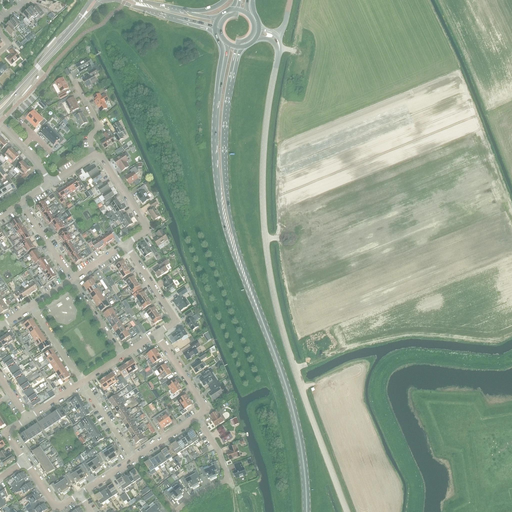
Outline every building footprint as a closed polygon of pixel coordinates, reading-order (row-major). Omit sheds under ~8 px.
[(31,7),(27,10),(32,17),(34,18),(36,16),(38,15),(40,17),(44,14),(37,6),(33,9),(31,7)] [(32,17),(27,10),(22,14),(26,19),(24,21),(23,20),(29,27),(32,25),(30,23),(29,22),(31,21),(29,19),(32,17)] [(14,18),(10,21),(15,28),(18,25),(22,30),(26,26),(21,20),(18,22),(14,18)] [(10,21),(5,25),(8,29),(6,31),(12,38),(15,36),(12,33),(14,32),(13,30),(15,28),(10,21)] [(6,59),(11,64),(19,57),(14,52),(15,52),(12,48),(8,51),(11,54),(6,59)] [(77,65),(81,72),(91,66),(87,59),(83,61),(81,61),(80,63),(77,65)] [(83,80),(87,87),(97,82),(94,76),(98,74),(95,69),(89,73),(90,76),(83,80)] [(55,82),(61,94),(58,95),(60,99),(67,96),(65,92),(64,92),(63,91),(69,88),(66,84),(65,82),(63,78),(55,82)] [(104,103),(108,100),(106,96),(102,98),(100,94),(94,97),(96,101),(95,102),(96,104),(96,103),(97,105),(100,112),(107,108),(104,103)] [(76,102),(74,97),(70,100),(68,97),(61,101),(63,104),(66,102),(71,112),(73,112),(74,111),(79,108),(76,102)] [(29,115),(26,119),(31,123),(39,115),(32,108),(27,113),(29,115)] [(78,123),(78,124),(79,124),(80,126),(87,122),(82,113),(78,116),(76,113),(73,115),(75,118),(75,117),(78,123)] [(39,115),(31,123),(35,128),(39,124),(41,127),(46,122),(39,115)] [(43,131),(41,134),(45,138),(53,130),(47,123),(41,129),(43,131)] [(119,123),(113,127),(117,134),(115,136),(118,142),(123,138),(120,134),(124,131),(119,123)] [(53,130),(45,138),(49,142),(57,134),(53,130)] [(101,142),(101,143),(101,144),(102,146),(103,146),(105,148),(114,142),(110,136),(107,132),(104,135),(106,139),(101,142)] [(57,134),(49,142),(54,146),(57,142),(60,145),(64,140),(57,134)] [(6,156),(9,159),(15,152),(11,148),(9,151),(6,149),(2,153),(1,155),(5,158),(6,156)] [(11,164),(13,167),(18,162),(15,160),(19,156),(15,152),(9,159),(13,163),(11,164)] [(128,157),(128,156),(127,153),(126,153),(124,154),(114,161),(118,167),(119,167),(122,171),(129,167),(126,162),(128,161),(127,158),(128,157)] [(16,168),(20,172),(27,165),(23,161),(20,164),(18,162),(13,167),(15,169),(16,168)] [(27,165),(20,172),(22,174),(20,176),(22,177),(24,180),(29,175),(27,173),(31,169),(27,165)] [(87,173),(90,178),(99,172),(98,172),(96,170),(97,170),(95,166),(92,168),(90,165),(83,170),(86,174),(87,173)] [(125,178),(129,184),(138,179),(136,176),(136,174),(139,172),(135,167),(130,170),(132,173),(125,178)] [(92,184),(94,187),(102,182),(100,180),(103,178),(100,174),(99,175),(98,173),(99,173),(99,172),(90,178),(94,182),(92,184)] [(7,181),(3,184),(8,192),(13,189),(10,185),(13,183),(8,177),(6,179),(7,181)] [(70,182),(75,190),(78,188),(80,191),(85,188),(81,183),(78,185),(75,179),(73,181),(72,182),(71,183),(70,182)] [(68,184),(66,185),(69,190),(73,196),(75,195),(73,192),(75,190),(70,182),(71,183),(69,184),(68,184)] [(99,190),(102,195),(110,189),(109,189),(108,188),(109,187),(108,187),(109,186),(107,183),(106,184),(106,183),(103,185),(102,182),(94,187),(97,191),(99,190)] [(63,188),(62,189),(63,190),(67,196),(69,194),(71,197),(73,196),(69,190),(66,185),(64,187),(63,188)] [(137,190),(139,193),(137,195),(139,199),(140,199),(143,204),(150,199),(146,194),(148,193),(144,186),(137,190)] [(63,190),(62,189),(61,188),(62,189),(60,190),(59,190),(57,191),(60,197),(58,198),(61,204),(65,201),(64,198),(67,196),(63,190)] [(102,195),(99,197),(102,202),(103,201),(106,204),(110,202),(113,200),(111,197),(114,196),(111,192),(110,190),(110,189),(102,195)] [(39,211),(40,211),(47,206),(45,203),(48,201),(47,199),(36,206),(38,209),(39,209),(40,210),(39,211)] [(109,206),(112,210),(120,205),(117,200),(112,204),(110,202),(106,204),(105,205),(106,208),(109,206)] [(154,207),(158,204),(156,201),(150,205),(152,208),(153,209),(148,212),(154,221),(160,217),(154,207)] [(113,217),(114,219),(120,216),(118,213),(123,210),(120,205),(112,210),(115,215),(113,217)] [(41,213),(42,215),(53,208),(52,207),(49,209),(47,206),(40,211),(41,212),(41,213)] [(45,220),(46,220),(53,214),(51,212),(54,210),(53,208),(42,215),(44,218),(45,218),(46,219),(45,220)] [(49,225),(51,223),(59,217),(58,215),(55,217),(53,214),(46,220),(47,221),(47,222),(49,225)] [(53,225),(54,227),(61,222),(59,219),(62,217),(61,216),(60,214),(58,215),(59,217),(51,223),(52,225),(53,225)] [(119,220),(122,225),(130,219),(127,215),(121,218),(120,216),(114,219),(116,222),(119,220)] [(11,225),(14,228),(21,223),(21,224),(20,222),(20,221),(18,219),(11,224),(10,223),(8,225),(9,227),(11,225)] [(125,229),(121,232),(124,235),(130,231),(129,230),(127,228),(133,224),(130,219),(122,225),(125,229)] [(61,222),(54,227),(54,228),(54,227),(55,229),(55,230),(57,232),(67,225),(66,223),(63,225),(61,222)] [(14,229),(11,230),(13,233),(14,235),(24,228),(23,226),(22,225),(21,224),(14,229)] [(108,233),(105,235),(110,242),(115,239),(111,234),(114,232),(110,227),(106,229),(108,233)] [(18,234),(20,238),(27,232),(27,233),(26,231),(26,230),(24,228),(14,235),(15,236),(18,234)] [(62,240),(70,235),(68,232),(70,231),(68,228),(66,230),(67,230),(59,235),(60,238),(62,238),(63,240),(62,240)] [(154,240),(158,246),(168,240),(163,233),(161,230),(156,233),(159,237),(154,240)] [(19,242),(20,243),(28,238),(31,237),(29,234),(28,234),(27,233),(27,232),(20,238),(22,241),(19,242)] [(63,242),(65,245),(71,241),(76,238),(74,236),(72,238),(70,235),(62,240),(63,240),(64,241),(63,242)] [(101,235),(99,236),(101,238),(106,245),(110,242),(105,235),(102,237),(101,235)] [(21,245),(23,248),(31,243),(30,242),(30,241),(28,238),(20,243),(18,245),(19,246),(21,245)] [(65,245),(63,246),(64,248),(66,249),(66,250),(67,250),(74,245),(72,243),(77,239),(76,238),(71,241),(65,245)] [(101,238),(96,241),(101,248),(106,245),(101,238)] [(101,248),(96,241),(93,243),(91,240),(87,242),(91,248),(94,252),(96,250),(97,251),(101,248)] [(31,243),(23,248),(26,251),(23,253),(25,255),(27,253),(27,252),(34,247),(33,245),(32,245),(31,243)] [(138,247),(145,257),(151,253),(145,243),(138,247)] [(67,253),(69,255),(79,248),(78,246),(75,248),(74,245),(67,250),(67,251),(67,253)] [(72,259),(80,254),(78,251),(80,250),(79,248),(69,255),(70,257),(72,258),(72,259)] [(29,257),(31,260),(39,255),(38,255),(38,254),(38,253),(36,250),(29,255),(28,254),(25,256),(27,258),(29,257)] [(80,254),(72,259),(73,259),(74,260),(73,262),(75,264),(83,259),(83,260),(86,258),(84,255),(82,257),(80,254)] [(32,264),(33,266),(37,263),(42,259),(41,257),(40,257),(39,255),(31,260),(33,263),(32,264)] [(38,265),(40,268),(47,263),(46,261),(46,260),(44,258),(42,259),(37,263),(33,266),(34,267),(38,265)] [(155,275),(158,278),(160,276),(168,271),(165,267),(169,264),(165,258),(157,263),(159,266),(153,270),(156,274),(155,275)] [(116,266),(119,271),(127,266),(125,263),(124,261),(123,261),(121,259),(113,265),(114,267),(116,266)] [(38,272),(40,274),(50,267),(49,264),(48,264),(47,263),(47,262),(47,263),(40,268),(42,271),(40,271),(38,272)] [(127,266),(119,271),(121,275),(120,276),(122,279),(131,273),(129,271),(130,270),(128,268),(127,266)] [(50,267),(40,274),(41,276),(44,274),(46,277),(53,272),(52,270),(52,269),(50,267)] [(94,273),(100,281),(104,279),(99,270),(94,273)] [(46,277),(43,278),(45,281),(47,284),(50,282),(55,279),(54,277),(56,276),(55,273),(54,273),(53,272),(53,271),(53,272),(46,277)] [(126,282),(129,286),(137,281),(135,279),(136,278),(134,276),(133,277),(131,274),(123,280),(125,283),(126,282)] [(168,276),(162,280),(164,283),(165,283),(166,284),(164,286),(168,292),(170,291),(171,293),(175,290),(174,288),(176,287),(172,281),(171,281),(168,276)] [(84,285),(87,290),(95,285),(92,280),(93,280),(91,277),(85,281),(87,283),(84,285)] [(28,280),(26,282),(33,293),(38,290),(36,287),(37,286),(34,282),(33,282),(32,282),(31,281),(29,282),(28,280)] [(137,281),(129,286),(132,291),(131,292),(132,294),(141,289),(139,286),(140,285),(139,283),(138,283),(137,281)] [(26,286),(23,288),(29,296),(33,293),(26,282),(24,283),(26,286)] [(90,294),(97,289),(99,288),(96,284),(95,285),(87,290),(90,294)] [(19,286),(17,288),(24,299),(29,296),(23,288),(21,290),(19,286)] [(24,299),(17,288),(15,289),(17,292),(14,294),(20,302),(24,299)] [(177,293),(180,297),(187,292),(185,288),(177,293)] [(90,294),(93,298),(100,294),(97,289),(90,294)] [(136,298),(139,302),(147,297),(146,294),(144,292),(143,292),(142,290),(133,296),(135,298),(136,298)] [(93,298),(95,303),(103,298),(101,295),(103,294),(102,292),(100,294),(93,298)] [(95,303),(98,307),(108,300),(105,296),(103,298),(95,303)] [(147,297),(137,304),(140,308),(141,307),(143,310),(151,304),(149,302),(151,301),(149,299),(147,297)] [(174,302),(176,306),(177,306),(180,311),(187,307),(190,305),(187,301),(184,303),(181,298),(174,302)] [(0,301),(0,308),(9,301),(9,300),(5,302),(4,302),(2,300),(0,301)] [(108,300),(98,307),(101,312),(105,309),(106,310),(112,306),(108,300)] [(9,301),(0,308),(0,313),(1,314),(8,309),(7,306),(8,305),(11,303),(9,301)] [(152,305),(144,311),(145,314),(144,315),(147,319),(149,318),(158,312),(156,310),(155,307),(154,308),(152,305)] [(103,314),(106,319),(115,313),(112,309),(103,314)] [(186,322),(192,331),(198,327),(191,316),(193,315),(191,311),(185,315),(187,318),(189,320),(186,322)] [(106,319),(109,323),(117,318),(116,316),(118,314),(117,312),(115,313),(106,319)] [(158,312),(149,318),(152,322),(151,323),(153,325),(162,320),(160,317),(161,316),(159,314),(158,312)] [(109,323),(112,328),(123,321),(121,319),(119,321),(117,318),(109,323)] [(24,325),(27,330),(28,329),(35,324),(32,320),(29,322),(27,319),(21,323),(23,326),(24,325)] [(112,328),(115,332),(123,327),(122,325),(124,323),(123,321),(112,328)] [(29,331),(31,333),(38,329),(35,324),(28,329),(27,330),(25,331),(27,332),(29,331)] [(133,327),(132,328),(135,331),(137,335),(140,333),(138,329),(135,326),(133,327)] [(115,332),(118,337),(127,331),(129,330),(128,328),(125,330),(123,327),(115,332)] [(176,332),(171,335),(176,342),(180,339),(181,339),(187,335),(182,327),(176,332)] [(31,333),(28,335),(31,339),(33,338),(41,333),(38,329),(31,333)] [(127,331),(118,337),(121,342),(124,340),(126,342),(131,339),(129,336),(130,336),(127,331)] [(34,339),(36,342),(43,337),(41,333),(33,338),(31,339),(32,341),(34,339)] [(8,334),(3,337),(9,345),(11,348),(13,351),(15,350),(13,347),(11,343),(14,341),(15,340),(15,339),(15,338),(14,336),(12,337),(11,338),(8,334)] [(3,337),(0,339),(0,341),(4,348),(9,345),(3,337)] [(36,342),(39,346),(46,341),(43,337),(36,342)] [(39,346),(38,346),(41,351),(49,346),(46,341),(39,346)] [(183,354),(187,360),(198,353),(195,349),(200,346),(196,341),(190,345),(192,348),(183,354)] [(46,357),(43,359),(45,361),(47,359),(55,354),(52,350),(44,355),(46,357)] [(147,355),(150,360),(159,354),(157,351),(156,352),(155,350),(149,353),(148,351),(142,354),(144,357),(147,355)] [(47,359),(45,361),(46,363),(48,366),(50,364),(58,359),(55,354),(47,359)] [(159,354),(150,360),(153,364),(150,366),(152,369),(157,365),(156,363),(161,359),(160,357),(160,356),(159,354)] [(2,360),(7,367),(15,362),(10,355),(2,360)] [(50,364),(53,368),(61,363),(58,359),(50,364)] [(130,361),(127,363),(133,372),(138,369),(140,372),(142,370),(139,364),(136,366),(132,361),(130,362),(130,361)] [(191,367),(196,373),(204,367),(206,366),(203,363),(202,364),(200,361),(191,367)] [(7,367),(10,372),(19,368),(15,362),(7,367)] [(53,368),(56,373),(64,368),(61,363),(53,368)] [(125,365),(123,366),(128,375),(131,373),(133,376),(135,375),(133,372),(127,363),(125,365)] [(157,370),(160,375),(169,369),(167,367),(166,367),(165,365),(160,369),(158,366),(152,370),(154,372),(157,370)] [(122,375),(119,377),(123,383),(126,381),(124,378),(128,375),(123,366),(120,368),(121,369),(119,370),(122,375)] [(10,372),(14,378),(23,374),(19,368),(10,372)] [(64,368),(56,373),(58,376),(56,377),(57,379),(59,377),(67,372),(64,368)] [(169,369),(160,375),(163,379),(160,382),(162,384),(167,381),(166,378),(171,374),(170,372),(171,372),(169,369)] [(202,378),(200,380),(204,386),(207,384),(208,387),(217,381),(212,374),(211,375),(208,370),(204,373),(201,375),(203,377),(202,378)] [(57,379),(58,381),(60,379),(62,382),(63,384),(66,382),(69,380),(68,378),(70,377),(67,372),(59,377),(57,379)] [(108,376),(114,385),(116,383),(118,386),(123,383),(120,378),(117,379),(113,373),(108,376)] [(14,378),(18,384),(26,379),(23,374),(14,378)] [(106,377),(103,379),(109,387),(111,391),(113,389),(111,386),(114,385),(108,376),(106,377)] [(18,384),(22,390),(30,385),(26,379),(18,384)] [(109,387),(103,379),(101,381),(99,383),(103,388),(100,390),(104,395),(108,393),(108,391),(106,389),(109,387)] [(167,386),(170,390),(179,385),(177,382),(176,383),(175,380),(170,384),(168,381),(162,385),(164,388),(167,386)] [(209,394),(213,400),(223,394),(219,388),(222,386),(219,382),(209,388),(210,388),(213,391),(209,394)] [(22,390),(26,396),(34,391),(30,385),(22,390)] [(179,385),(170,390),(173,395),(170,397),(172,400),(178,396),(176,393),(181,390),(180,388),(181,387),(179,385)] [(26,396),(30,402),(37,396),(34,391),(26,396)] [(111,405),(112,405),(112,404),(118,401),(120,399),(118,396),(121,395),(120,393),(117,395),(108,401),(111,405)] [(37,396),(30,402),(33,407),(41,401),(37,396)] [(71,402),(73,407),(81,401),(81,402),(82,401),(79,397),(75,399),(74,396),(67,401),(69,403),(71,402)] [(177,401),(181,406),(189,400),(187,397),(187,398),(185,396),(180,399),(178,397),(172,401),(174,403),(177,401)] [(118,401),(112,404),(112,405),(115,409),(126,402),(124,400),(123,397),(120,399),(118,401)] [(189,400),(181,406),(184,410),(180,412),(182,415),(188,411),(186,409),(191,405),(190,403),(191,402),(189,400)] [(74,408),(76,411),(84,406),(81,402),(81,401),(73,407),(71,408),(72,410),(74,408)] [(115,409),(118,413),(126,408),(124,405),(127,403),(126,402),(115,409)] [(75,415),(76,417),(87,410),(84,406),(76,411),(78,413),(75,415)] [(118,413),(120,417),(131,410),(130,408),(127,410),(126,408),(118,413)] [(55,411),(61,419),(61,420),(66,417),(61,409),(59,410),(58,409),(55,411)] [(164,411),(159,414),(161,417),(167,426),(170,424),(169,423),(171,422),(168,417),(170,415),(166,409),(164,411)] [(87,410),(76,417),(77,419),(80,417),(82,420),(82,419),(90,414),(87,410)] [(120,417),(123,421),(130,417),(131,416),(129,414),(132,412),(131,410),(120,417)] [(54,413),(52,415),(57,422),(61,419),(55,411),(53,412),(54,413)] [(211,421),(215,426),(223,421),(220,416),(219,416),(216,412),(210,415),(213,420),(211,421)] [(155,417),(152,419),(156,425),(158,423),(162,428),(164,427),(165,428),(167,426),(161,417),(159,414),(155,417)] [(49,415),(48,416),(53,425),(57,422),(52,415),(50,416),(49,415)] [(47,418),(44,420),(49,427),(53,425),(48,416),(46,417),(47,418)] [(79,425),(81,429),(92,422),(89,417),(79,424),(79,425)] [(122,422),(125,426),(136,419),(135,418),(132,419),(130,417),(123,421),(122,422)] [(125,426),(128,431),(136,425),(139,423),(136,419),(125,426)] [(49,427),(44,420),(42,422),(41,420),(38,422),(44,431),(49,427)] [(85,429),(87,431),(94,426),(92,422),(81,429),(82,430),(85,429)] [(34,425),(32,426),(38,435),(42,432),(37,425),(35,426),(34,425)] [(128,431),(131,435),(144,426),(143,425),(140,426),(138,428),(136,425),(128,431)] [(31,429),(28,430),(34,438),(38,435),(32,426),(30,428),(31,429)] [(86,436),(87,437),(97,430),(94,426),(87,431),(88,434),(86,436)] [(222,437),(220,438),(224,443),(228,440),(229,441),(232,439),(232,438),(229,432),(227,434),(222,427),(217,430),(220,434),(222,437)] [(142,428),(131,435),(134,439),(141,434),(144,432),(143,429),(142,428)] [(26,430),(23,432),(29,440),(34,438),(28,430),(26,432),(26,430)] [(91,437),(92,440),(100,434),(97,430),(87,437),(88,439),(91,437)] [(29,440),(23,432),(21,433),(22,434),(20,436),(25,444),(29,441),(29,440)] [(193,432),(188,435),(192,440),(194,443),(195,445),(202,441),(197,435),(195,436),(193,432)] [(100,434),(92,440),(95,444),(92,446),(94,449),(95,448),(98,446),(97,443),(104,438),(101,434),(100,434)] [(134,439),(133,439),(133,440),(136,444),(139,442),(140,445),(148,440),(146,437),(144,438),(141,434),(134,439)] [(188,435),(184,438),(186,440),(191,448),(192,447),(191,445),(194,443),(192,440),(188,435)] [(184,438),(180,440),(185,449),(188,447),(190,449),(191,448),(186,440),(184,438)] [(180,440),(176,443),(183,454),(184,453),(182,451),(185,449),(180,440)] [(183,454),(176,443),(171,446),(177,455),(180,452),(181,454),(183,454)] [(111,445),(106,448),(108,451),(115,461),(117,460),(116,458),(118,457),(115,452),(117,450),(113,444),(111,445)] [(227,453),(229,460),(240,456),(237,449),(235,446),(229,448),(230,452),(227,453)] [(34,455),(36,457),(43,452),(40,448),(31,453),(33,456),(34,455)] [(166,450),(162,452),(169,463),(170,462),(169,460),(172,458),(166,450)] [(0,459),(4,466),(14,460),(10,453),(7,455),(4,451),(0,453),(0,456),(1,458),(0,459)] [(115,461),(108,451),(103,454),(102,451),(99,453),(103,459),(106,458),(109,463),(111,461),(112,463),(115,461)] [(36,460),(37,462),(46,456),(43,452),(36,457),(37,459),(36,460)] [(162,452),(158,455),(163,464),(166,462),(168,464),(169,463),(162,452)] [(95,457),(90,460),(92,462),(99,472),(101,470),(100,468),(102,467),(99,462),(101,461),(97,454),(95,456),(95,457)] [(158,455),(153,458),(160,468),(161,468),(160,466),(163,464),(158,455)] [(40,463),(41,465),(49,461),(46,456),(37,462),(38,464),(40,463)] [(153,458),(149,461),(155,469),(158,467),(159,469),(160,468),(153,458)] [(86,462),(83,464),(87,470),(90,468),(93,473),(95,472),(96,474),(99,472),(92,462),(90,460),(90,459),(86,462)] [(41,468),(43,471),(52,465),(49,461),(41,465),(43,467),(41,468)] [(149,461),(145,464),(150,471),(147,473),(150,476),(156,472),(155,469),(149,461)] [(212,467),(209,468),(214,479),(217,478),(216,476),(218,475),(216,470),(219,469),(216,462),(213,463),(210,464),(212,467)] [(234,472),(234,473),(233,474),(234,477),(235,476),(236,478),(240,477),(243,476),(246,475),(244,468),(243,468),(241,463),(234,465),(236,471),(234,472)] [(52,465),(43,471),(44,473),(45,472),(47,474),(54,469),(52,465)] [(81,469),(76,472),(83,482),(86,481),(84,479),(86,478),(83,473),(86,471),(81,465),(79,466),(81,469)] [(214,479),(209,468),(208,466),(203,468),(203,467),(200,468),(203,475),(206,474),(208,479),(210,479),(211,481),(214,479)] [(135,470),(130,473),(136,482),(139,480),(140,482),(142,480),(141,478),(140,479),(135,470)] [(195,474),(190,477),(196,488),(199,486),(198,484),(200,483),(197,478),(200,477),(196,470),(193,472),(195,474)] [(16,482),(11,487),(14,490),(25,482),(24,483),(22,480),(26,478),(23,472),(20,475),(18,472),(13,474),(15,477),(14,479),(16,482)] [(83,482),(76,472),(71,475),(70,472),(67,474),(71,480),(74,479),(77,484),(79,482),(80,484),(83,482)] [(130,473),(126,476),(133,487),(134,486),(133,484),(136,482),(130,473)] [(65,480),(60,483),(67,493),(70,491),(68,489),(70,488),(67,483),(70,481),(65,475),(63,477),(65,480)] [(126,476),(122,479),(127,487),(130,485),(132,487),(133,487),(126,476)] [(196,488),(190,477),(185,480),(184,477),(181,479),(185,485),(188,484),(190,489),(192,488),(193,489),(196,488)] [(127,487),(122,479),(117,482),(123,490),(124,492),(126,491),(124,489),(127,487)] [(171,486),(171,487),(180,499),(183,497),(182,495),(183,494),(180,489),(182,487),(178,481),(171,486)] [(25,482),(14,490),(16,493),(22,491),(24,494),(33,488),(30,483),(26,485),(24,483),(25,482)] [(67,493),(60,483),(55,486),(54,483),(51,485),(55,491),(58,489),(61,494),(63,493),(64,495),(67,493)] [(112,485),(108,488),(114,496),(117,494),(118,496),(120,495),(118,493),(112,485)] [(171,487),(167,490),(166,490),(164,492),(169,498),(171,496),(175,500),(176,499),(178,501),(180,499),(171,487)] [(108,488),(104,491),(111,501),(112,501),(111,498),(114,496),(108,488)] [(104,491),(99,494),(105,502),(108,500),(110,502),(111,501),(104,491)] [(25,508),(27,511),(39,503),(38,504),(36,501),(41,499),(37,494),(28,500),(30,503),(25,508)] [(105,502),(99,494),(95,497),(98,501),(96,503),(99,509),(103,506),(102,504),(105,502)] [(155,505),(151,509),(153,511),(160,511),(158,508),(160,506),(155,501),(153,503),(155,505)] [(39,503),(27,511),(28,511),(42,511),(47,509),(44,504),(40,507),(38,504),(39,503)]
